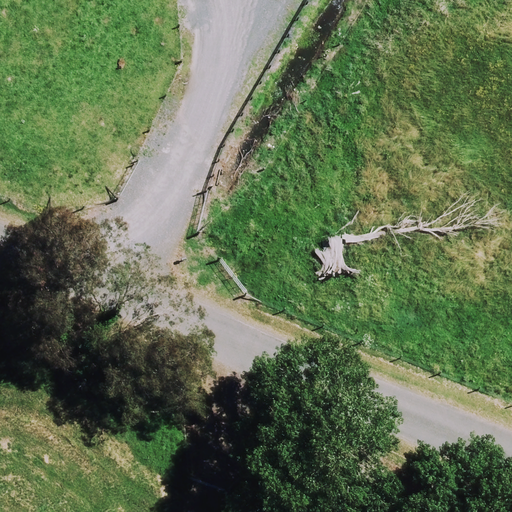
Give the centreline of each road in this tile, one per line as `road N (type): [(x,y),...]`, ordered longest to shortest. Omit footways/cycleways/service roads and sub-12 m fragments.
road 1 (unclassified): [(511,450),(0,240)]
road 2 (unknown): [(145,300),(245,0)]
